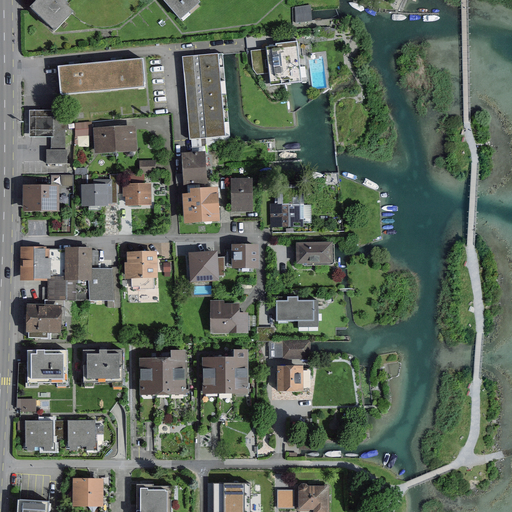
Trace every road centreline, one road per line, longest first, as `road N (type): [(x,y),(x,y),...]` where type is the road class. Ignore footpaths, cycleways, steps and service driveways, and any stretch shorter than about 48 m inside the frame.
road 1 (residential): [(3,241),(347,235)]
road 2 (residential): [(0,463),(310,464)]
road 3 (primary): [(3,0),(4,148)]
